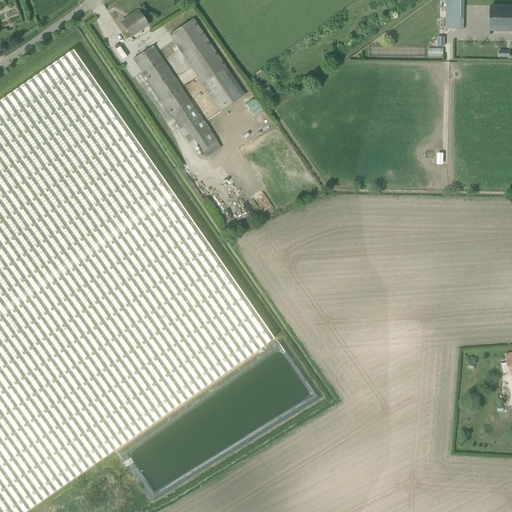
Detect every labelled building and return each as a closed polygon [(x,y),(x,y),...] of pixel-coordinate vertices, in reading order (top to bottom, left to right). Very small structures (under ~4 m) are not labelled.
[(453,0),(453,19),(460,19),(461,0),(453,0)] [(511,30),(511,6),(491,6),(490,31),(511,30)] [(138,11),(121,23),(130,38),(148,26),(138,11)] [(171,37),(220,111),(244,96),(192,19),(190,21),(185,14),(182,17),(186,23),(171,33),(173,36),(171,37)] [(189,143),(208,130),(153,46),(133,59),(189,143)] [(0,270),(18,297),(88,400),(118,443),(265,343),(72,62),(0,111),(0,270)] [(221,149),(216,142),(202,152),(206,158),(221,149)] [(0,460),(88,400),(18,297),(0,270),(0,460)]
